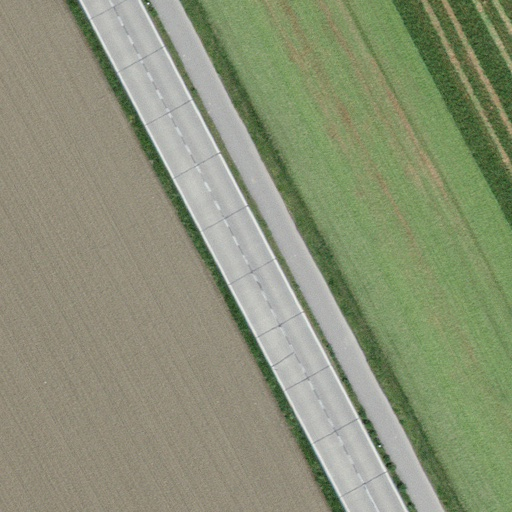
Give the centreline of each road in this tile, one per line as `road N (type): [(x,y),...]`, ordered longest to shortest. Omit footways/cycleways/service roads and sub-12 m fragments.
road 1 (tertiary): [(375,511),(108,0)]
road 2 (track): [(165,0),(432,511)]
